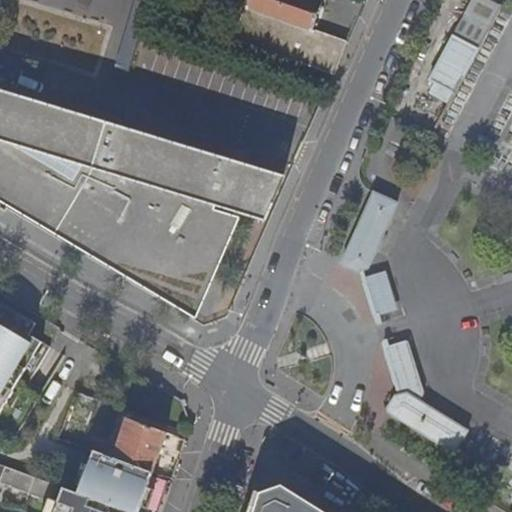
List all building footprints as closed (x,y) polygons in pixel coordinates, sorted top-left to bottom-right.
[(237,0),(235,6),(245,9),(312,32),(313,29),(315,29),(316,26),(314,25),(319,12),(321,12),(322,10),(320,9),(321,4),(324,5),(325,2),(319,0),(237,0)] [(437,85),(455,95),(500,9),(484,0),(472,0),(430,81),(437,85)] [(343,44),(312,32),(245,9),(234,40),(235,40),(235,41),(332,75),(332,74),(333,74),(344,45),(343,45),(343,44)] [(448,107),(455,95),(437,85),(430,97),(448,107)] [(81,117),(0,92),(0,124),(85,151),(81,117)] [(284,179),(263,173),(260,184),(240,177),(243,167),(81,117),(85,151),(0,124),(0,166),(115,237),(125,251),(134,261),(143,271),(156,282),(169,292),(177,297),(187,304),(194,295),(203,279),(209,266),(213,256),(218,241),(221,226),(223,215),(217,213),(218,209),(264,223),(284,179)] [(260,184),(263,173),(243,167),(240,177),(260,184)] [(398,204),(374,192),(343,262),(346,268),(356,272),(368,269),(380,247),(398,204)] [(364,285),(375,319),(398,311),(388,278),(364,285)] [(31,337),(35,331),(38,326),(4,305),(0,311),(0,414),(24,376),(44,345),(31,337)] [(406,394),(419,401),(424,395),(408,341),(388,347),(386,340),(381,341),(398,396),(406,394)] [(91,447),(102,398),(74,392),(63,440),(91,447)] [(391,415),(454,455),(468,432),(419,401),(406,394),(398,396),(396,397),(388,410),(391,415)] [(149,473),(154,474),(167,435),(129,420),(114,460),(149,473)] [(125,511),(140,511),(154,474),(149,473),(114,460),(94,452),(78,494),(125,511)] [(0,483),(46,501),(57,504),(53,511),(125,511),(78,494),(0,465),(0,483)] [(321,511),(285,489),(262,497),(257,511),(321,511)] [(53,511),(57,504),(46,501),(42,511),(53,511)]
